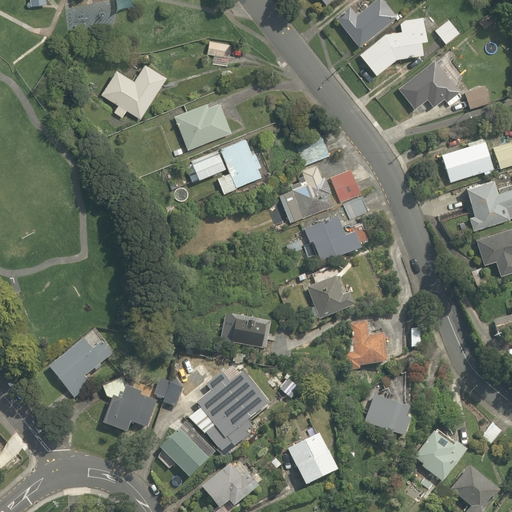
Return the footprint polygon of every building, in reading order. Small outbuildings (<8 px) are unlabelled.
[(394,12),(383,0),(373,0),(359,13),(350,3),(334,18),(357,45),(394,12)] [(110,3),(67,8),(70,33),(113,27),(110,3)] [(425,39),(424,16),(398,19),(399,29),(385,31),(358,52),(374,73),(395,57),(421,52),(420,39),(425,39)] [(460,32),(448,18),(433,29),(444,44),(460,32)] [(230,41),(209,39),(208,52),(211,52),(210,60),(228,61),(230,41)] [(457,89),(430,58),(397,87),(415,107),(427,97),(433,104),(442,96),(445,99),(457,89)] [(131,77),(115,68),(101,93),(120,104),(115,112),(124,117),(128,111),(138,117),(163,73),(141,61),(131,77)] [(481,81),(461,89),(468,107),(488,99),(481,81)] [(219,101),(173,119),(185,150),(232,131),(219,101)] [(297,146),(303,164),(315,160),(343,152),(337,133),(297,146)] [(245,136),(190,158),(194,168),(186,171),(188,178),(224,164),(227,173),(216,177),(221,189),(259,175),(255,164),(260,162),(256,151),(251,153),(245,136)] [(483,136),(439,152),(449,179),(493,164),(483,136)] [(511,138),(492,146),(500,167),(511,163),(511,138)] [(330,206),(315,160),(303,164),(297,166),(301,180),(278,187),(288,219),(330,206)] [(351,166),(329,175),(339,200),(360,192),(351,166)] [(489,177),(462,185),(472,215),(468,216),(472,230),(511,217),(511,185),(493,191),(489,177)] [(359,194),(342,202),(349,219),(366,212),(359,194)] [(343,229),(334,207),(298,222),(306,242),(312,239),(321,261),(369,242),(361,222),(343,229)] [(511,226),(476,239),(484,262),(493,259),(498,273),(511,268),(511,226)] [(352,303),(334,266),(313,277),(316,283),(306,288),(320,318),(352,303)] [(270,321),(224,314),(219,342),(265,349),(270,321)] [(364,321),(349,323),(351,345),(343,346),(346,372),(362,370),(361,364),(384,361),(380,331),(366,333),(364,321)] [(115,353),(93,327),(46,367),(74,399),(90,385),(80,373),(92,363),(97,369),(115,353)] [(422,328),(411,328),(410,347),(422,347),(422,328)] [(267,404),(239,368),(227,378),(218,367),(186,392),(198,407),(189,415),(218,451),(229,442),(233,446),(250,433),(248,431),(254,427),(248,419),(267,404)] [(159,377),(154,390),(124,380),(121,376),(100,386),(106,399),(100,422),(128,430),(131,419),(149,424),(156,398),(176,405),(183,386),(159,377)] [(414,410),(372,393),(362,417),(404,435),(414,410)] [(501,427),(490,420),(480,437),(490,444),(501,427)] [(168,468),(175,462),(189,476),(208,457),(177,426),(158,445),(163,450),(157,457),(168,468)] [(464,450),(433,427),(411,457),(443,480),(464,450)] [(335,469),(319,432),(286,447),(302,483),(335,469)] [(255,483),(234,459),(203,487),(218,504),(211,511),(212,511),(226,511),(233,507),(231,504),(255,483)] [(505,489),(465,464),(449,490),(471,504),(465,511),(480,511),(488,500),(495,505),(505,489)]
